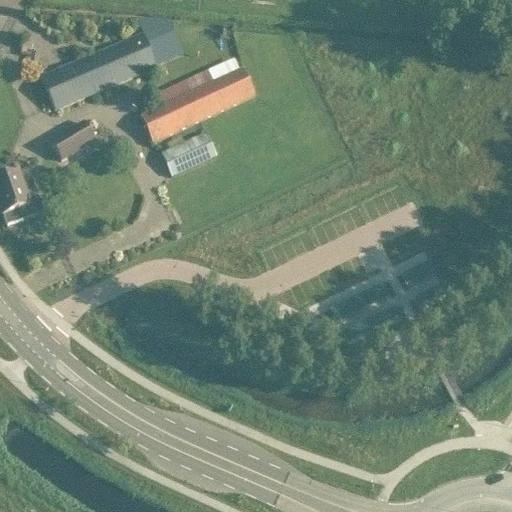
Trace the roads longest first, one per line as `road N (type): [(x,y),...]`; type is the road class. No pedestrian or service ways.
road 1 (tertiary): [(383,511),(225,454),(105,390),(45,340),(2,288)]
road 2 (tertiary): [(0,321),(25,352),(106,416),(306,511)]
